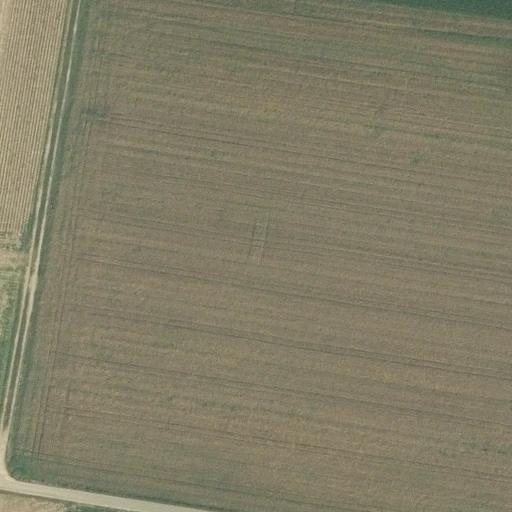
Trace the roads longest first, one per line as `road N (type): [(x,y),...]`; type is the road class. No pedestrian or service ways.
road 1 (track): [(76,0),(0,447)]
road 2 (track): [(0,482),(178,511)]
